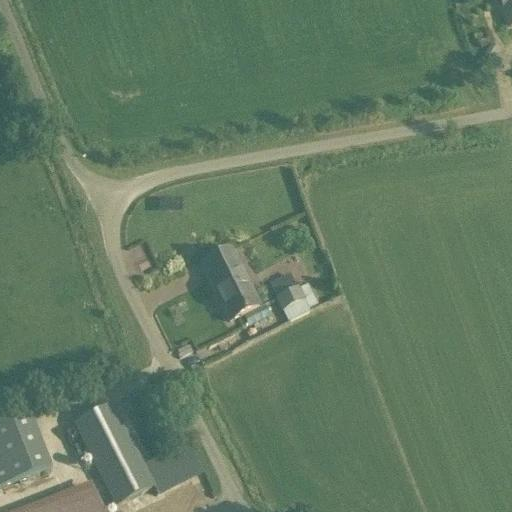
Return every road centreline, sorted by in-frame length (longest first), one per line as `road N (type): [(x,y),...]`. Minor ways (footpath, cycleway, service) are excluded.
road 1 (unclassified): [(100,195),(399,116),(511,98)]
road 2 (unclassified): [(100,195),(117,273),(230,511)]
road 3 (unclassified): [(0,7),(53,134),(100,195)]
